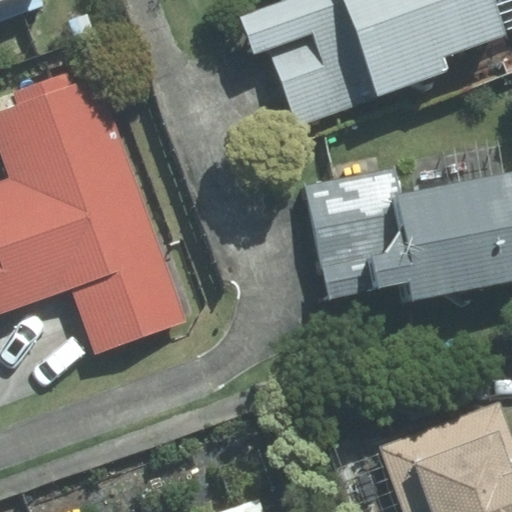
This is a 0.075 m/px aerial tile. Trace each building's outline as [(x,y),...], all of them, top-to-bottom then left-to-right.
[(0,0),(0,24),(25,16),(19,0),(0,0)] [(263,0),(268,12),(284,7),(298,47),(257,61),(268,93),(283,136),(353,112),(354,115),(431,88),(425,73),(487,52),(468,0),(263,0)] [(298,47),(284,7),(268,12),(220,29),(234,69),(257,61),(298,47)] [(81,21),(61,28),(68,48),(88,41),(81,21)] [(0,318),(63,296),(86,360),(176,329),(88,82),(64,91),(60,79),(2,99),(7,112),(0,114),(0,318)] [(385,174),(292,192),(302,241),(309,278),(346,271),(352,303),(353,307),(383,301),(387,319),(511,295),(511,184),(391,208),(385,174)] [(346,271),(309,278),(305,278),(312,311),(352,303),(346,271)] [(511,511),(511,469),(489,408),(363,454),(384,511),(511,511)]
